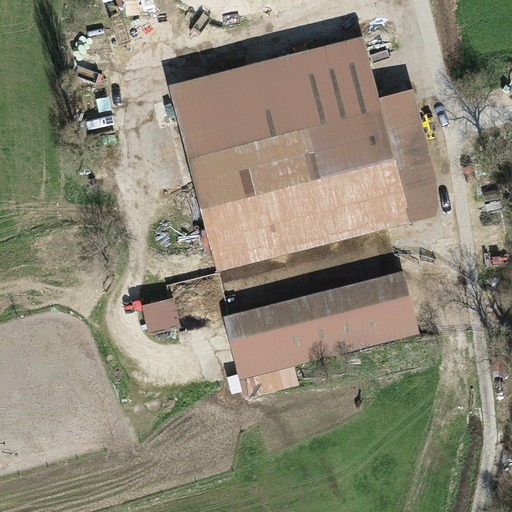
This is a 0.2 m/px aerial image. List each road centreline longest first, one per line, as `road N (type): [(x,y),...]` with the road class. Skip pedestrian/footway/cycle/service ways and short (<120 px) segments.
road 1 (track): [(473,511),(484,453),(485,364),(452,118)]
road 2 (track): [(414,0),(452,118),(511,113)]
